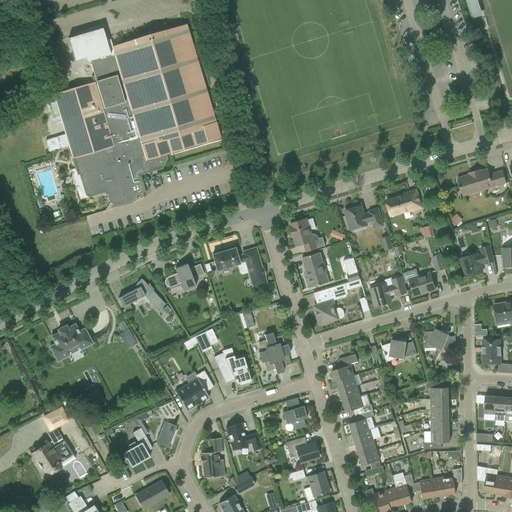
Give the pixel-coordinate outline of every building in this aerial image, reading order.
[(478,0),(466,0),(473,17),(483,14),(478,0)] [(66,91),(53,95),(55,101),(48,104),(53,123),(61,121),(65,134),(45,140),(49,152),(69,146),(75,168),(71,170),(80,199),(106,191),(109,202),(116,205),(133,200),(135,197),(134,195),(143,192),(138,175),(146,173),(161,168),(166,159),(164,152),(169,150),(170,152),(219,137),(185,25),(112,47),(110,42),(107,43),(102,28),(68,38),(75,61),(85,57),(86,62),(89,61),(96,84),(94,85),(94,83),(66,91)] [(457,178),(460,188),(462,196),(506,183),(502,171),(489,175),(488,169),(480,171),(480,169),(468,173),(468,175),(457,178)] [(386,200),(389,210),(391,216),(407,211),(407,210),(413,208),(414,211),(422,208),(419,199),(416,189),(403,193),(404,194),(386,200)] [(344,211),(347,220),(350,230),(367,225),(366,222),(371,221),(374,228),(382,225),(380,219),(377,209),(369,212),(369,213),(364,215),(361,206),(344,211)] [(456,226),(462,220),(456,214),(450,220),(456,226)] [(290,225),(289,226),(293,239),(294,239),(296,246),(304,244),(306,252),(325,246),(322,238),(319,239),(318,237),(316,235),(315,234),(313,234),(311,234),(306,219),(290,224),(290,225)] [(487,221),(489,229),(497,227),(495,219),(487,221)] [(470,226),(471,233),(478,232),(476,224),(470,226)] [(431,225),(419,229),(422,239),(434,235),(431,225)] [(335,231),(332,237),(341,241),(344,235),(335,231)] [(384,251),(386,250),(392,248),(389,236),(381,239),(384,251)] [(400,246),(394,248),(397,256),(403,255),(400,246)] [(460,258),(463,267),(466,277),(482,272),(481,269),(480,270),(478,264),(484,262),(485,264),(493,261),(490,252),(489,246),(481,248),(482,255),(477,256),(477,254),(460,258)] [(234,248),(212,255),(215,264),(217,270),(236,265),(245,262),(248,272),(253,288),(257,287),(263,285),(266,284),(264,275),(265,275),(263,267),(261,268),(255,248),(242,252),(243,255),(237,257),(234,248)] [(506,266),(506,268),(511,268),(511,266),(511,248),(502,248),(503,256),(503,266),(506,266)] [(319,252),(311,255),(302,258),(307,277),(305,278),(308,288),(328,282),(319,252)] [(444,269),(440,255),(432,257),(436,271),(444,269)] [(164,280),(164,282),(164,283),(165,285),(166,286),(167,287),(168,287),(170,287),(171,287),(180,284),(183,291),(195,286),(193,279),(188,268),(187,264),(175,269),(176,273),(167,277),(166,278),(165,279),(164,280)] [(199,264),(195,266),(199,276),(203,274),(204,274),(200,264),(199,264)] [(347,275),(349,282),(359,279),(356,269),(349,272),(349,274),(347,275)] [(405,284),(410,282),(414,296),(435,290),(430,273),(417,276),(415,270),(402,274),(405,284)] [(379,286),(369,289),(375,307),(379,306),(380,306),(382,306),(384,305),(385,305),(387,303),(391,302),(389,295),(396,293),(396,295),(406,293),(403,283),(401,277),(392,280),(393,286),(386,288),(385,284),(379,286)] [(118,298),(122,307),(125,312),(132,309),(129,304),(143,296),(157,311),(165,304),(152,290),(152,289),(153,290),(151,287),(149,283),(148,283),(148,284),(147,285),(141,278),(136,283),(137,283),(139,287),(118,298)] [(359,279),(349,282),(323,290),(313,293),(319,311),(315,312),(319,323),(322,324),(338,319),(338,320),(338,319),(342,318),(343,316),(344,314),(343,310),(341,309),(338,308),(336,308),(333,300),(345,297),(347,293),(346,290),(361,286),(359,279)] [(365,297),(359,299),(363,312),(369,310),(365,297)] [(493,305),(496,323),(497,325),(511,322),(511,303),(504,305),(504,303),(493,305)] [(249,311),(241,313),(246,328),(253,326),(249,311)] [(128,328),(123,321),(117,324),(122,332),(128,328)] [(92,343),(84,329),(78,332),(74,324),(67,328),(65,325),(57,330),(59,332),(51,336),(55,344),(49,347),(57,362),(68,356),(64,350),(78,343),(81,349),(92,343)] [(423,329),(423,338),(423,348),(437,348),(442,350),(442,349),(454,349),(455,350),(455,335),(454,335),(454,336),(448,336),(449,335),(435,329),(434,332),(424,332),(424,329),(423,329)] [(205,332),(195,337),(198,343),(202,352),(212,348),(205,332)] [(265,340),(257,342),(260,352),(258,353),(261,362),(263,362),(266,371),(274,369),(276,374),(284,371),(282,366),(290,364),(287,354),(289,354),(286,345),(284,345),(281,335),(273,338),(272,333),(264,335),(265,340)] [(195,337),(183,343),(187,350),(193,347),(193,346),(198,343),(195,337)] [(482,364),(488,364),(488,366),(489,368),(493,368),(495,366),(495,364),(500,364),(500,339),(482,340),(482,364)] [(380,343),(383,353),(386,362),(399,358),(404,359),(404,357),(416,354),(412,340),(412,341),(412,342),(406,344),(406,342),(391,340),(391,343),(382,346),(381,343),(380,343)] [(369,347),(372,357),(373,361),(379,359),(375,346),(369,347)] [(222,353),(213,357),(225,383),(234,379),(236,384),(238,383),(239,385),(251,382),(247,371),(248,371),(247,368),(246,368),(243,357),(234,359),(233,355),(225,358),(222,353)] [(334,382),(336,381),(353,376),(350,365),(349,364),(357,362),(355,354),(340,359),(338,359),(338,360),(337,362),(337,363),(337,364),(339,369),(331,371),(334,382)] [(447,357),(447,366),(455,366),(455,357),(447,357)] [(196,378),(174,391),(186,411),(187,411),(186,410),(194,406),(195,406),(195,405),(199,402),(200,403),(200,402),(208,398),(209,398),(205,392),(213,387),(203,370),(195,375),(196,378)] [(336,381),(339,391),(356,386),(353,376),(336,381)] [(440,382),(430,382),(426,383),(426,388),(430,388),(430,399),(448,399),(448,388),(440,388),(440,382)] [(356,386),(339,391),(342,402),(360,396),(356,386)] [(360,396),(342,402),(346,412),(353,410),(355,416),(359,414),(372,410),(370,405),(367,394),(360,396)] [(477,417),(483,418),(484,414),(494,415),(496,397),(485,396),(484,404),(478,403),(477,417)] [(496,397),(494,415),(494,421),(504,421),(505,415),(507,397),(496,397)] [(287,401),(284,401),(287,411),(282,412),(286,424),(291,423),(293,430),(295,429),(298,429),(300,428),(303,427),(305,426),(303,419),(307,418),(303,406),(299,407),(296,398),(287,401)] [(171,445),(172,442),(173,439),(174,436),(176,432),(177,429),(176,429),(176,430),(174,429),(176,425),(172,424),(175,416),(180,413),(172,399),(158,407),(165,418),(155,443),(167,447),(169,444),(171,444),(171,445)] [(448,399),(430,399),(430,410),(448,410),(448,399)] [(43,418),(49,430),(67,421),(61,408),(43,418)] [(357,421),(349,424),(352,434),(369,429),(374,428),(371,417),(374,416),(372,410),(359,414),(355,416),(357,421)] [(448,410),(430,410),(430,421),(448,420),(448,410)] [(135,418),(140,428),(144,425),(142,421),(148,418),(146,413),(135,418)] [(430,421),(431,432),(449,431),(448,420),(430,421)] [(241,423),(225,428),(231,450),(247,446),(246,444),(250,443),(253,451),(261,449),(256,433),(244,437),(241,423)] [(404,426),(399,428),(401,433),(413,430),(411,424),(404,427),(404,426)] [(138,444),(122,453),(124,455),(123,456),(125,459),(126,459),(131,467),(150,457),(147,451),(152,448),(140,428),(132,432),(138,444)] [(369,429),(352,434),(355,445),(373,439),(369,429)] [(423,432),(424,443),(423,443),(423,450),(427,449),(441,448),(441,443),(449,442),(449,431),(431,432),(423,432)] [(493,434),(476,433),(476,441),(492,442),(493,434)] [(61,436),(49,444),(48,442),(30,453),(36,463),(37,462),(46,476),(66,464),(75,458),(61,436)] [(201,456),(199,456),(200,464),(202,464),(203,478),(219,476),(218,468),(222,468),(222,459),(218,460),(217,452),(221,451),(220,438),(208,439),(209,452),(201,453),(201,456)] [(299,438),(290,441),(285,443),(289,457),(297,455),(300,463),(318,457),(314,442),(301,446),(299,438)] [(373,439),(355,445),(359,455),(376,450),(373,439)] [(376,450),(359,455),(362,466),(369,463),(371,469),(378,467),(380,466),(379,462),(374,464),(374,462),(379,460),(376,450)] [(272,456),(264,459),(266,465),(274,463),(272,456)] [(66,466),(71,476),(77,473),(71,464),(66,466)] [(486,468),(476,466),(477,481),(477,480),(485,481),(483,491),(494,493),(497,475),(486,474),(485,474),(486,468)] [(371,469),(365,471),(366,477),(380,473),(378,467),(371,469)] [(452,475),(441,477),(444,495),(455,493),(453,483),(461,482),(461,483),(462,483),(461,468),(452,470),(453,476),(452,476),(452,475)] [(302,470),(271,479),(272,483),(289,478),(290,482),(304,477),(302,470)] [(239,483),(249,478),(246,472),(236,477),(239,483)] [(304,488),(307,498),(329,491),(323,472),(306,477),(309,486),(304,488)] [(437,478),(431,479),(434,497),(444,495),(441,477),(440,472),(436,473),(437,478)] [(393,481),(395,488),(396,487),(401,505),(411,501),(409,494),(415,492),(413,483),(411,474),(404,476),(404,478),(393,481)] [(494,493),(504,495),(505,495),(507,477),(497,475),(494,493)] [(237,484),(233,486),(237,494),(254,485),(250,477),(249,478),(239,483),(237,484)] [(230,488),(233,486),(237,484),(234,478),(227,482),(230,488)] [(420,482),(413,483),(415,492),(421,491),(423,499),(434,497),(431,479),(420,481),(420,482)] [(168,495),(161,481),(135,495),(142,507),(162,496),(163,497),(168,495)] [(395,488),(385,491),(390,508),(391,508),(401,505),(396,487),(395,488)] [(374,494),(372,489),(364,491),(367,501),(368,502),(369,503),(371,503),(372,503),(377,502),(380,511),(383,511),(391,510),(391,508),(390,508),(385,491),(375,494),(374,494)] [(242,511),(233,495),(218,503),(223,511),(242,511)] [(95,511),(92,507),(87,510),(79,497),(67,504),(72,511),(76,511),(78,511),(77,511),(95,511)] [(312,509),(306,511),(333,511),(331,502),(317,507),(315,500),(310,501),(312,509)] [(312,509),(310,501),(295,506),(296,511),(302,511),(306,511),(312,509)] [(118,511),(124,507),(122,503),(115,506),(118,511)]
